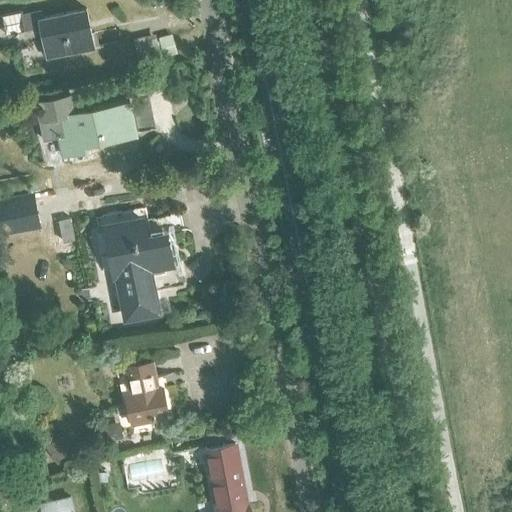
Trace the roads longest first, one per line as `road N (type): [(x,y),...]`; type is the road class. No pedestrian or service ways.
road 1 (unknown): [(317,0),(424,511)]
road 2 (tertiary): [(352,511),(248,0)]
road 3 (residential): [(310,511),(207,0)]
